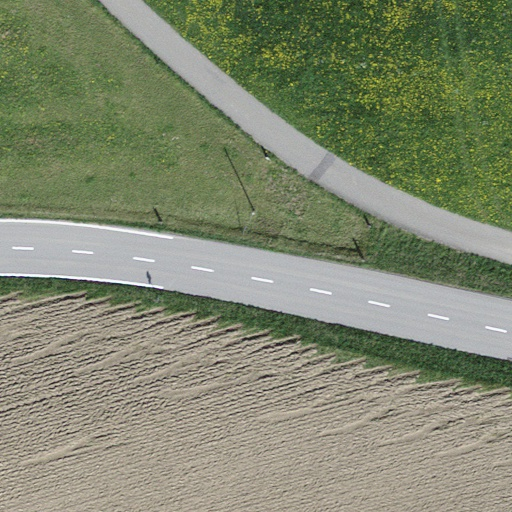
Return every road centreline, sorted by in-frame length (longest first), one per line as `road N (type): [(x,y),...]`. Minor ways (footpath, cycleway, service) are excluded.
road 1 (tertiary): [(0,247),(153,260),(511,331)]
road 2 (unclassified): [(511,246),(435,221),(334,173),(271,132),(114,0)]
